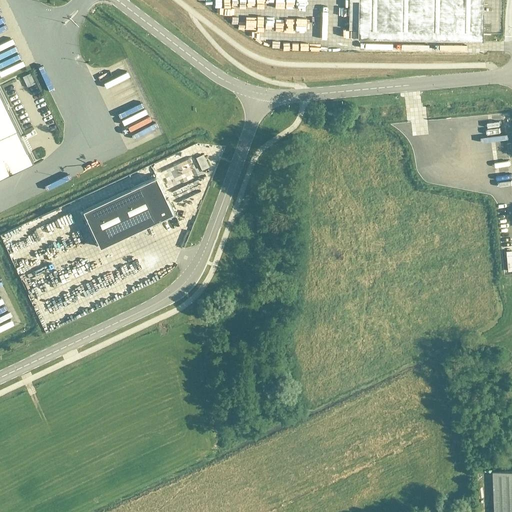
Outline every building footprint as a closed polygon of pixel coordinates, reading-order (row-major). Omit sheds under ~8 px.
[(482,0),(357,0),(357,39),(482,41),(482,0)] [(0,176),(33,161),(29,153),(21,136),(0,92),(0,176)] [(479,144),(466,145),(467,155),(480,155),(479,144)] [(155,177),(82,211),(99,248),(156,221),(156,222),(174,214),(166,199),(155,177)] [(86,296),(95,290),(91,285),(82,291),(86,296)] [(493,511),(511,511),(511,471),(491,473),(493,511)]
